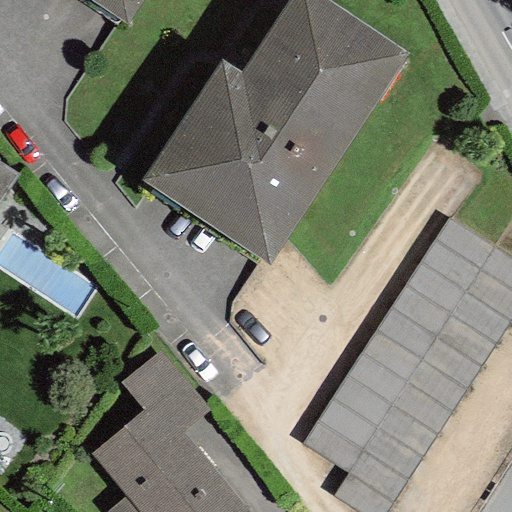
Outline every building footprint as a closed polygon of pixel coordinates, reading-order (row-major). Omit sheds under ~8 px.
[(85,0),(125,25),(141,0),(85,0)] [(141,183),(161,196),(268,265),(407,53),(325,0),(289,0),(242,72),(222,59),(141,183)] [(0,201),(17,177),(0,165),(0,201)] [(299,445),(346,476),(333,497),(356,511),(385,511),(511,316),(511,260),(494,249),(446,218),(299,445)] [(208,411),(157,352),(133,373),(119,384),(142,410),(156,399),(184,432),(208,411)] [(137,511),(246,511),(156,399),(142,410),(89,453),(125,496),(137,511)] [(137,511),(125,496),(106,511),(137,511)]
